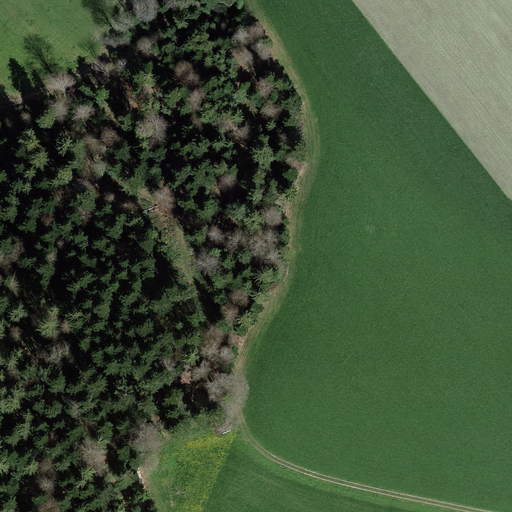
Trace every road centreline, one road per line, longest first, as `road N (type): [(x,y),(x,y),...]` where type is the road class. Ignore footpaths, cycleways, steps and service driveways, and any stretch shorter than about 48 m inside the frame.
road 1 (track): [(0,486),(61,480),(127,445),(211,379),(209,337),(178,230),(158,207),(103,189),(0,208)]
road 2 (track): [(470,511),(284,466),(247,438),(211,379)]
